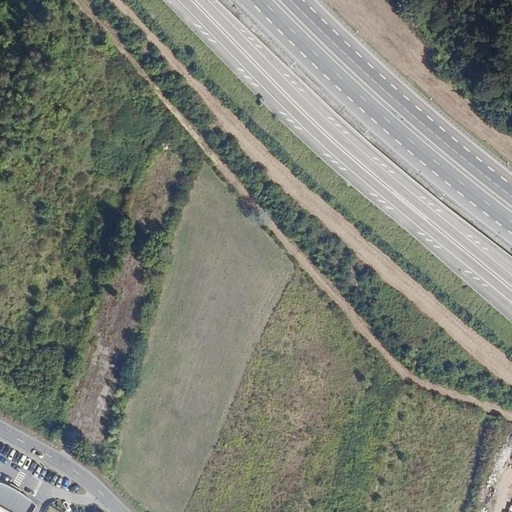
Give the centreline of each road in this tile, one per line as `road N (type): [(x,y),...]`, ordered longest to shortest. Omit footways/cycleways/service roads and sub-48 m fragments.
road 1 (track): [(511,414),(403,371),(81,0)]
road 2 (track): [(118,0),(254,148),(511,375)]
road 3 (motorway): [(185,0),(327,142),(511,294)]
road 4 (motorway): [(511,278),(351,144),(205,0)]
road 5 (motorway): [(261,0),(332,71),(511,222)]
road 6 (motorway): [(511,192),(296,0)]
road 7 (primary): [(119,511),(81,475),(0,429)]
